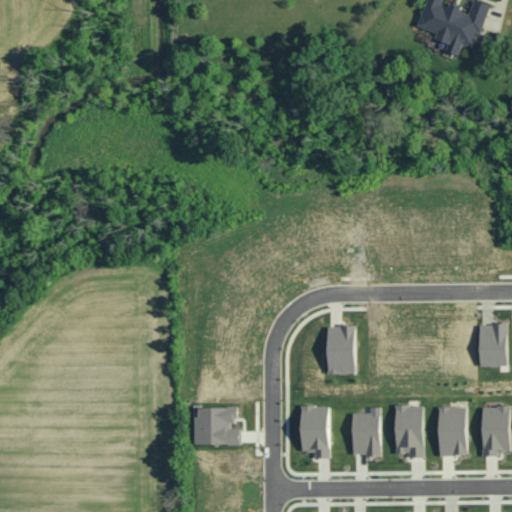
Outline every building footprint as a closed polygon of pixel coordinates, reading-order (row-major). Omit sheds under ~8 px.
[(491,4),(477,0),(475,0),(472,10),(445,1),(445,0),(428,0),(420,26),(439,32),(437,38),(451,43),(448,51),(461,55),(464,43),(477,47),(491,4)] [(483,365),(510,365),(509,324),(483,324),(483,365)] [(331,373),(358,373),(358,326),(330,326),(331,373)] [(412,457),(426,457),(425,405),(398,405),(398,453),(412,453),(412,457)] [(304,452),(317,452),(317,458),(332,458),(331,406),(304,406),(304,452)] [(511,451),(511,406),(485,406),(485,456),(501,456),(501,451),(511,451)] [(242,445),(243,428),(237,428),(238,408),(200,407),(200,416),(197,416),(196,444),(242,445)] [(355,413),(356,455),(383,455),(383,407),(372,407),(372,413),(355,413)] [(442,455),(470,455),(469,407),(441,407),(442,455)]
